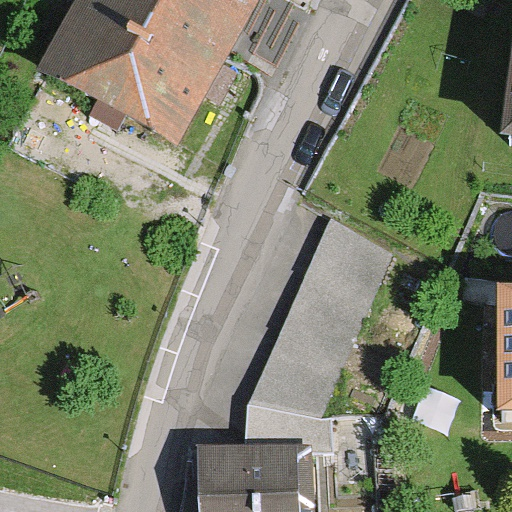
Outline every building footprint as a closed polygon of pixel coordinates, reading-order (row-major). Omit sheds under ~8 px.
[(249,0),(84,0),(44,79),(174,146),(249,0)] [(511,38),(499,140),(511,142),(511,38)] [(329,226),(245,410),(243,448),(299,448),(387,258),(329,226)] [(511,292),(494,293),(495,424),(511,424),(511,292)] [(243,448),(197,447),(195,511),(298,511),(299,448),(243,448)]
